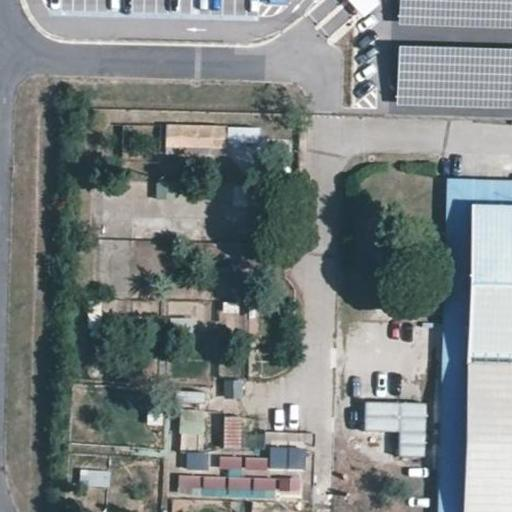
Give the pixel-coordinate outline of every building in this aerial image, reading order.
[(511,0),(399,0),(399,30),(511,32),(511,0)] [(511,51),(398,48),(397,108),(511,111),(511,51)] [(227,127),(166,125),(166,146),(226,147),(227,127)] [(511,511),(511,182),(445,181),(437,511),(511,511)] [(240,449),(240,416),(225,416),(224,449),(240,449)]
